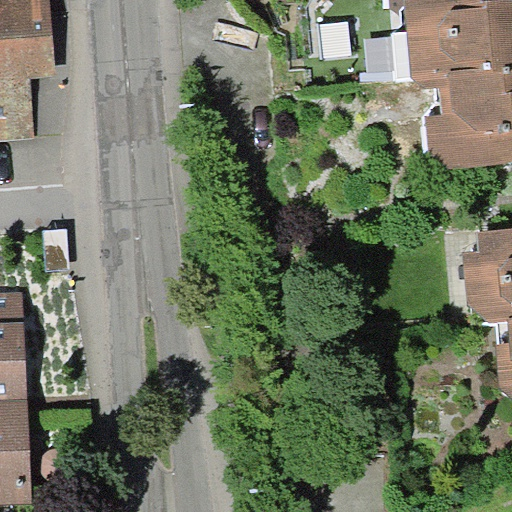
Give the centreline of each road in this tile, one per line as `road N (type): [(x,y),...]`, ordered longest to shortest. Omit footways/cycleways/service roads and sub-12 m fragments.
road 1 (secondary): [(160,511),(134,199)]
road 2 (secondary): [(134,199),(117,0)]
road 3 (residential): [(134,199),(0,210)]
